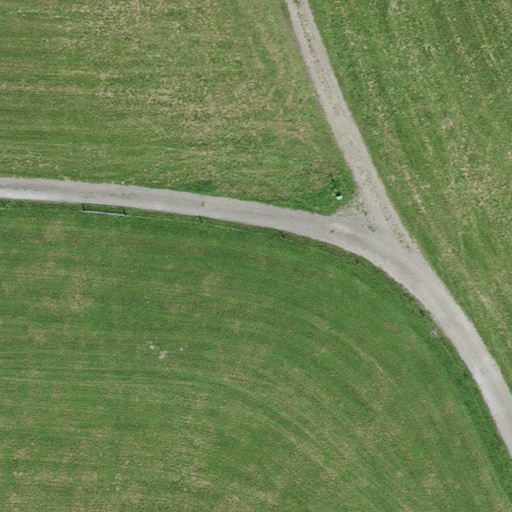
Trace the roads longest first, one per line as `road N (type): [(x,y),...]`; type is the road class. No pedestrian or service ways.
road 1 (track): [(406,258),(230,206),(0,190)]
road 2 (track): [(406,258),(316,54),(301,0)]
road 3 (track): [(511,420),(406,258)]
